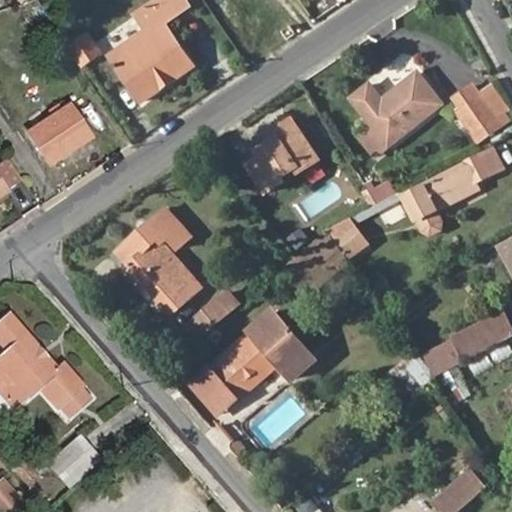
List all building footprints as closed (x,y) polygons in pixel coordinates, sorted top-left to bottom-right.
[(146,102),(197,68),(167,23),(191,6),(186,0),(158,0),(137,14),(148,30),(113,54),(146,102)] [(41,34),(46,42),(56,36),(51,27),(41,34)] [(69,49),(81,66),(101,52),(90,35),(69,49)] [(380,128),(392,144),(445,104),(421,73),(384,101),(372,85),(357,97),(380,128)] [(477,131),(496,117),(473,84),(460,93),(469,106),(462,111),(477,131)] [(27,128),(51,163),(89,137),(68,106),(62,110),(58,104),(48,111),(52,116),(35,129),(32,125),(27,128)] [(304,172),(325,158),(299,118),(277,132),(282,139),(262,153),(266,158),(253,166),(271,193),(284,183),(281,179),(300,166),(304,172)] [(368,138),(378,154),(392,144),(380,128),(368,138)] [(382,207),(371,213),(333,235),(346,252),(366,238),(359,227),(409,200),(426,232),(435,237),(445,232),(447,223),(440,209),(482,188),(479,182),(505,169),(496,150),(455,171),(408,196),(406,194),(401,197),(382,207)] [(392,183),(373,194),(382,207),(401,197),(392,183)] [(186,267),(180,271),(169,257),(190,237),(167,212),(120,253),(175,314),(205,288),(186,267)] [(291,270),(311,295),(352,261),(346,252),(333,235),(295,266),(291,270)] [(352,261),(372,247),(366,238),(346,252),(352,261)] [(191,329),(200,340),(244,303),(235,292),(191,329)] [(294,379),(319,357),(278,311),(212,367),(213,368),(234,392),(275,356),(282,364),(294,379)] [(467,361),(511,337),(511,326),(504,312),(456,338),(467,361)] [(70,418),(92,398),(64,365),(58,371),(9,316),(0,323),(0,340),(10,351),(0,359),(0,391),(16,409),(27,398),(29,400),(44,387),(70,418)] [(433,373),(436,378),(467,361),(456,338),(421,357),(433,373)] [(416,392),(414,389),(433,373),(421,357),(418,353),(380,385),(397,408),(416,392)] [(241,400),(282,364),(275,356),(234,392),(241,400)] [(241,400),(234,392),(213,368),(194,384),(222,416),(241,400)] [(464,405),(478,398),(463,373),(450,380),(464,405)] [(0,402),(10,414),(16,409),(0,391),(0,402)] [(50,463),(70,487),(100,460),(80,437),(50,463)] [(447,511),(459,511),(479,496),(486,490),(472,473),(438,501),(447,511)] [(479,496),(490,509),(511,491),(500,478),(486,490),(479,496)] [(0,482),(0,511),(14,511),(24,504),(3,480),(0,482)]
